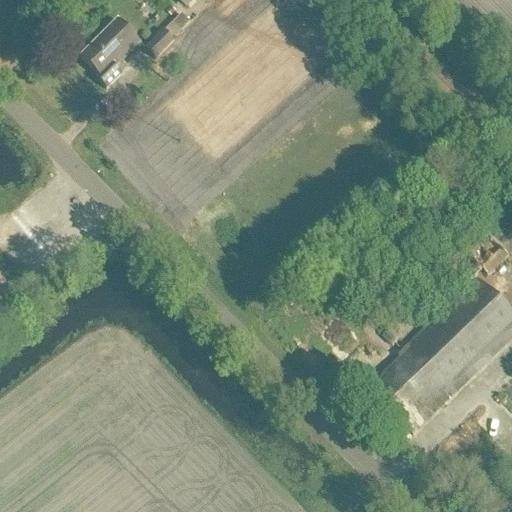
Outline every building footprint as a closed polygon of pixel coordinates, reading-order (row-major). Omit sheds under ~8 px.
[(174,0),(185,11),(196,0),(174,0)] [(163,36),(170,44),(189,26),(181,18),(163,36)] [(138,46),(116,24),(80,61),(99,80),(96,82),(106,92),(121,78),(112,69),(120,61),(122,63),(138,46)] [(154,61),(170,44),(161,35),(145,51),(154,61)] [(369,277),(357,265),(339,282),(349,293),(358,302),(376,284),(369,277)] [(511,339),(511,317),(478,283),(398,360),(400,363),(383,380),(385,382),(365,401),(391,428),(398,422),(412,436),(511,339)] [(392,350),(401,342),(392,332),(383,340),(392,350)]
